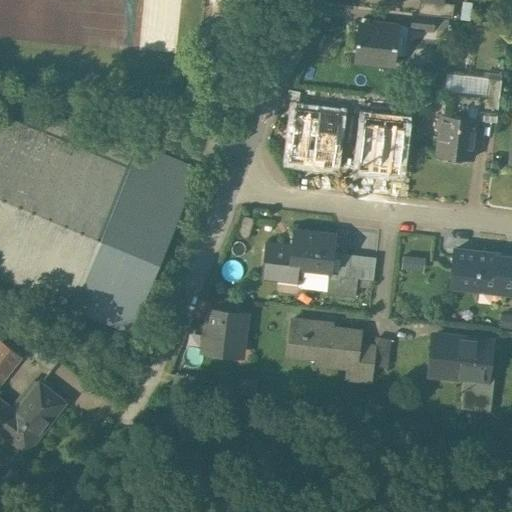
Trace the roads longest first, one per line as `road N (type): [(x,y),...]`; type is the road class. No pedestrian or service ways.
road 1 (residential): [(235,180),(277,195),(511,223)]
road 2 (residential): [(135,429),(235,180)]
road 3 (residential): [(235,180),(308,0)]
